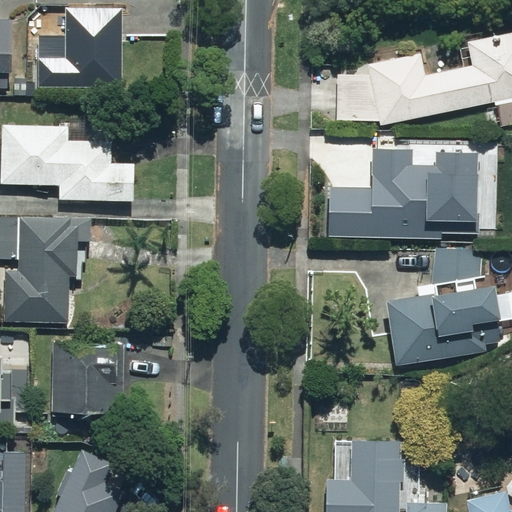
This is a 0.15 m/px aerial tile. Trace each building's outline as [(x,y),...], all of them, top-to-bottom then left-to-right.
[(41,38),(40,85),(122,88),(124,7),(67,5),(66,39),(41,38)] [(20,19),(0,17),(0,87),(17,88),(20,19)] [(376,61),(378,72),(341,71),(339,122),(387,124),(500,103),(505,129),(511,127),(511,30),(472,38),(477,64),(428,73),(424,52),(376,61)] [(5,123),(2,182),(62,185),(61,199),(136,203),(138,163),(114,161),(115,139),(88,138),(89,118),(68,117),(68,126),(5,123)] [(410,133),(361,130),(359,158),(408,161),(410,133)] [(362,177),(360,230),(471,233),(473,180),(362,177)] [(94,240),(95,219),(0,215),(0,254),(18,256),(18,271),(7,270),(5,321),(72,323),(74,275),(80,275),(82,240),(94,240)] [(483,246),(440,243),(438,278),(480,280),(483,246)] [(499,281),(389,298),(399,365),(509,348),(499,281)] [(122,343),(56,341),(55,411),(121,412),(122,343)] [(14,368),(6,368),(6,355),(0,355),(0,408),(4,409),(5,399),(13,399),(14,368)] [(403,511),(406,439),(343,437),(342,477),(327,476),(326,511),(403,511)] [(114,459),(85,446),(55,511),(118,511),(127,492),(104,482),(114,459)] [(26,511),(29,449),(5,448),(5,470),(0,470),(0,511),(26,511)] [(511,501),(510,492),(472,500),(474,511),(511,511),(511,453),(511,501)] [(451,511),(453,501),(410,498),(409,511),(451,511)]
